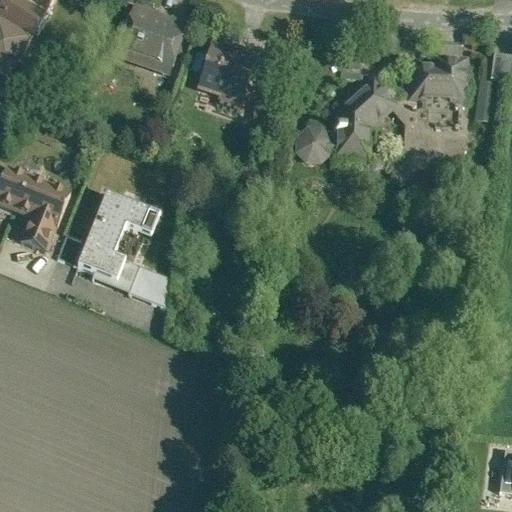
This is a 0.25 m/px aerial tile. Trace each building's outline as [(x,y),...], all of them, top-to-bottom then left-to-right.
[(56,0),(14,0),(13,2),(7,11),(8,11),(0,23),(0,35),(26,51),(42,25),(45,26),(42,24),(56,0)] [(170,22),(135,10),(129,25),(123,28),(120,36),(123,42),(117,58),(170,76),(180,48),(163,42),(170,22)] [(188,28),(170,22),(163,42),(180,48),(188,28)] [(0,75),(8,81),(26,51),(0,35),(0,75)] [(254,61),(220,49),(220,47),(213,44),(209,54),(211,54),(198,90),(221,97),(218,106),(239,113),(243,102),(246,103),(249,93),(247,93),(251,78),(257,62),(254,61)] [(72,52),(60,72),(71,79),(83,59),(72,52)] [(270,52),(256,55),(254,61),(257,62),(251,78),(259,80),(261,88),(277,86),(280,60),(272,57),(270,52)] [(492,82),(511,82),(511,59),(511,57),(493,57),(492,82)] [(430,71),(412,70),(410,100),(410,103),(436,104),(436,92),(449,93),(439,171),(445,171),(450,177),(458,177),(464,172),(465,156),(467,156),(468,127),(462,112),(464,112),(466,65),(436,63),(436,66),(430,65),(430,71)] [(373,85),(338,117),(337,133),(336,133),(336,135),(336,136),(337,136),(336,156),(336,160),(368,161),(369,132),(394,110),(395,109),(385,97),(373,85)] [(496,87),(481,85),(477,123),(491,124),(496,87)] [(436,104),(410,103),(410,100),(404,100),(401,102),(391,91),(385,97),(395,109),(394,110),(400,117),(400,124),(405,129),(412,129),(411,148),(399,159),(409,171),(413,175),(438,176),(439,171),(449,93),(436,92),(436,104)] [(272,127),(253,125),(252,135),(271,136),(272,127)] [(322,133),(308,133),(298,142),(298,155),(299,155),(307,164),(320,165),(330,156),(336,156),(337,136),(336,136),(336,135),(323,134),(322,133)] [(71,199),(8,173),(0,191),(0,208),(56,232),(57,232),(71,199)] [(160,220),(107,199),(78,271),(117,286),(125,265),(114,261),(126,231),(151,241),(160,220)] [(56,232),(31,221),(21,246),(46,256),(56,232)] [(172,284),(140,271),(130,298),(168,313),(172,284)]
